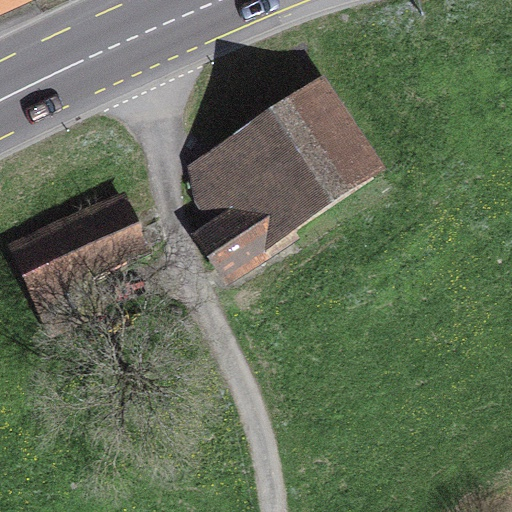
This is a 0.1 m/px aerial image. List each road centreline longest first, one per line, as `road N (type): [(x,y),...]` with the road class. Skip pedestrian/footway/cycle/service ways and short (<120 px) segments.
road 1 (track): [(135,36),(174,244),(262,442),(267,511)]
road 2 (primary): [(222,0),(0,103)]
